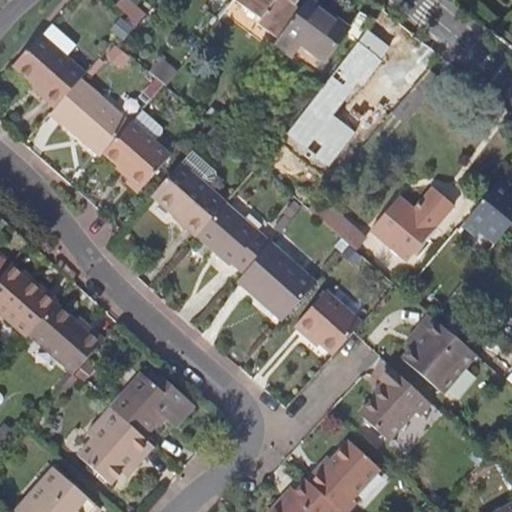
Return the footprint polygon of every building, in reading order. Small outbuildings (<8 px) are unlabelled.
[(292,19),(300,9),(294,5),(297,0),(237,0),(262,19),(258,25),(277,40),(292,19)] [(277,40),(274,43),(291,55),(300,43),(324,61),(348,29),(308,0),(306,0),(300,9),(292,19),(277,40)] [(122,12),(136,26),(143,18),(129,5),(122,12)] [(50,26),(39,37),(62,58),(73,47),(50,26)] [(322,92),(340,105),(389,40),(372,27),(322,92)] [(39,37),(12,68),(42,96),(39,100),(53,113),(81,81),(84,78),(62,58),(39,37)] [(410,91),(427,72),(414,61),(398,81),(410,91)] [(427,72),(410,91),(422,102),(439,82),(427,72)] [(81,81),(53,113),(49,117),(63,130),(66,128),(100,159),(104,155),(130,126),(81,81)] [(162,135),(161,130),(142,113),(132,124),(130,126),(104,155),(130,179),(125,184),(138,196),(171,159),(154,144),(156,141),(162,135)] [(309,210),(318,200),(279,164),(287,154),(277,146),(272,151),(259,167),(261,168),(306,207),(309,210)] [(185,158),(180,164),(205,186),(208,183),(207,178),(185,158)] [(180,164),(149,200),(172,221),(177,217),(200,237),(227,206),(205,186),(180,164)] [(495,245),(511,223),(511,187),(500,178),(460,226),(476,239),(481,233),(495,245)] [(371,231),(407,261),(451,206),(431,189),(413,210),(397,198),(371,231)] [(351,247),(354,250),(363,241),(365,238),(319,198),(318,200),(309,210),(351,247)] [(227,206),(200,237),(197,240),(230,269),(233,267),(244,277),(271,246),(227,206)] [(362,257),(373,266),(381,257),(363,241),(354,250),(362,257)] [(271,246),(244,277),(237,285),(248,295),(253,290),(287,320),(317,286),(275,249),(271,246)] [(0,319),(23,340),(28,335),(53,306),(57,302),(42,288),(38,292),(8,265),(0,274),(0,319)] [(333,357),(354,333),(361,325),(325,294),(295,327),(309,340),(312,338),(333,357)] [(53,306),(28,335),(73,377),(103,343),(88,329),(84,334),(53,306)] [(477,356),(434,318),(431,315),(412,335),(419,342),(403,358),(442,394),(477,356)] [(431,405),(394,371),(383,382),(386,385),(360,414),(388,441),(415,412),(419,417),(431,405)] [(108,408),(141,438),(160,418),(172,429),(191,406),(162,380),(155,387),(139,373),(108,408)] [(152,448),(141,438),(108,408),(85,434),(90,440),(77,455),(109,484),(128,465),(132,468),(152,448)] [(0,439),(0,444),(7,451),(17,439),(8,431),(0,439)] [(339,510),(340,511),(342,511),(353,500),(349,496),(377,466),(347,438),(319,468),(316,466),(304,478),(330,502),(339,510)] [(52,469),(39,484),(45,489),(33,502),(27,497),(14,511),(97,511),(98,511),(52,469)] [(330,502),(304,478),(304,477),(281,502),(277,498),(264,511),(337,511),(339,510),(330,502)] [(39,484),(27,497),(33,502),(45,489),(39,484)]
